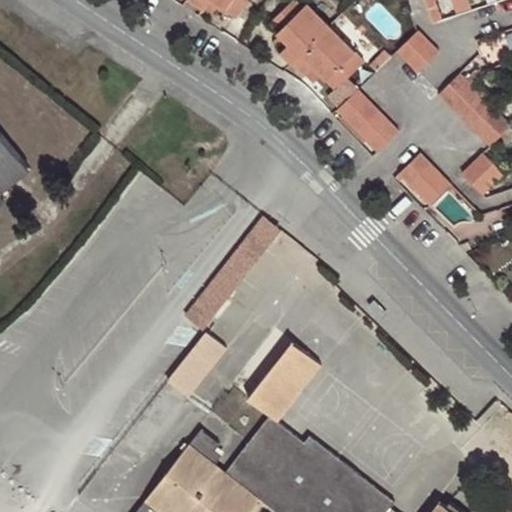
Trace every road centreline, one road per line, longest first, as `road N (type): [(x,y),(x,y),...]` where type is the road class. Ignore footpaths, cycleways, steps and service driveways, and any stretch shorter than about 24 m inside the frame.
road 1 (residential): [(73,0),(246,112),(346,205)]
road 2 (residential): [(346,205),(511,372)]
road 3 (residential): [(430,83),(415,133),(346,205)]
